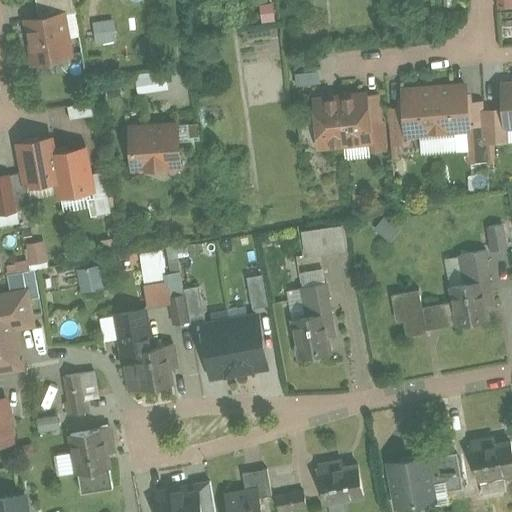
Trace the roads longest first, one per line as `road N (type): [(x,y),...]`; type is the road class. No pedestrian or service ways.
road 1 (residential): [(511,373),(146,438)]
road 2 (residential): [(481,0),(483,48),(351,62)]
